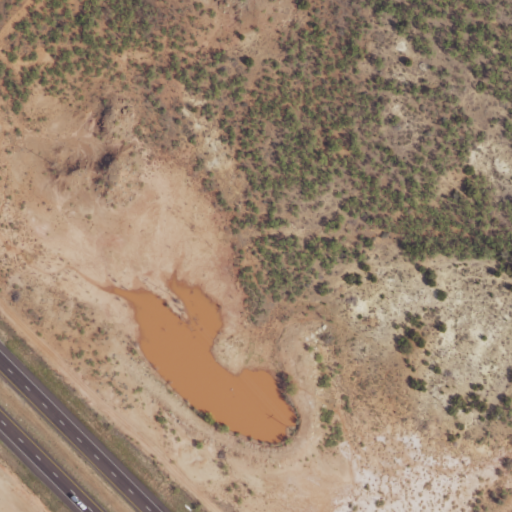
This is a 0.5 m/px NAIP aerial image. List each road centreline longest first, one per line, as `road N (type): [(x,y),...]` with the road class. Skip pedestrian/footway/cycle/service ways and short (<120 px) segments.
road 1 (trunk): [(150,511),(0,360)]
road 2 (trunk): [(0,410),(102,511)]
